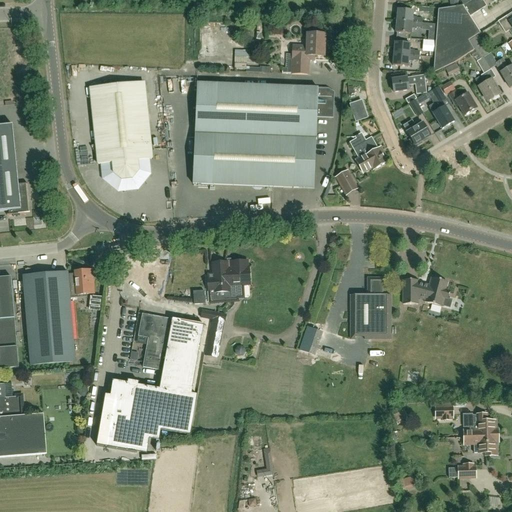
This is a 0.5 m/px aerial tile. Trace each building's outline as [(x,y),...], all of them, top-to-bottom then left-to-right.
[(457,63),(474,51),(469,41),(480,34),(470,18),(486,7),(483,2),(485,0),(472,0),(462,7),(438,11),(434,74),(457,63)] [(397,22),(422,24),(423,19),(413,19),(413,12),(398,10),(397,22)] [(511,36),(511,21),(510,23),(506,17),(498,22),(506,34),(509,32),(511,36)] [(422,28),(422,24),(397,22),(396,33),(411,35),(412,28),(422,28)] [(292,75),(308,75),(309,61),(310,61),(310,57),(323,57),(324,36),(308,35),(307,47),(293,47),(292,75)] [(469,41),(481,59),(488,55),(477,36),(469,41)] [(395,43),(394,55),(419,57),(420,52),(410,51),(411,45),(395,43)] [(484,58),(491,70),(496,66),(510,89),(511,87),(511,66),(508,69),(503,60),(496,64),(491,54),(484,58)] [(419,57),(394,55),(393,66),(408,68),(409,60),(419,61),(419,57)] [(485,75),(481,77),(475,81),(480,88),(479,88),(488,102),(500,95),(491,81),(496,78),(491,70),(484,58),(477,63),(485,75)] [(417,95),(427,94),(424,76),(407,78),(407,76),(400,77),(400,76),(392,77),(394,93),(409,91),(408,86),(415,85),(417,95)] [(97,139),(148,134),(142,83),(92,88),(97,139)] [(446,96),(455,91),(450,83),(441,88),(446,96)] [(333,93),(327,91),(197,86),(193,185),(313,190),(316,118),(328,118),(332,116),(333,93)] [(435,106),(440,103),(446,100),(439,88),(428,94),(435,106)] [(477,111),(476,109),(477,109),(468,94),(459,100),(455,93),(449,96),(455,105),(457,104),(464,116),(471,112),(472,114),(477,111)] [(356,123),(368,119),(362,102),(350,106),(356,123)] [(416,102),(411,105),(420,120),(425,117),(416,102)] [(445,108),(444,109),(440,103),(435,106),(430,109),(442,130),(454,123),(445,108)] [(422,145),(421,143),(430,137),(422,124),(420,121),(414,124),(412,121),(403,126),(406,131),(412,140),(410,142),(414,149),(422,145)] [(7,216),(20,214),(30,213),(30,212),(29,213),(26,185),(28,185),(28,184),(19,185),(12,125),(0,126),(0,212),(9,211),(9,215),(7,215),(7,216)] [(150,160),(148,134),(97,139),(100,165),(112,163),(113,174),(122,181),(132,180),(139,171),(138,161),(150,160)] [(386,164),(382,156),(384,155),(381,150),(379,151),(378,150),(377,150),(371,139),(361,145),(358,140),(350,144),(360,160),(356,162),(363,173),(373,168),(374,171),(386,164)] [(343,189),(353,183),(347,173),(337,179),(343,189)] [(229,287),(230,299),(238,298),(237,288),(235,286),(249,285),(249,281),(250,281),(249,267),(248,267),(248,261),(227,262),(228,268),(227,268),(229,287)] [(213,263),(213,274),(214,279),(208,279),(209,303),(225,302),(225,299),(230,299),(229,287),(227,268),(228,268),(227,262),(213,263)] [(75,274),(68,275),(70,299),(78,298),(78,296),(94,294),(92,271),(75,272),(75,274)] [(75,364),(70,299),(68,275),(68,273),(23,277),(30,368),(75,364)] [(0,370),(19,369),(11,278),(0,278),(0,370)] [(425,303),(442,308),(445,299),(448,300),(450,292),(445,291),(447,283),(440,281),(440,279),(436,278),(434,279),(431,279),(429,288),(418,285),(418,281),(403,281),(403,305),(418,305),(418,299),(425,301),(425,303)] [(385,279),(368,279),(367,296),(351,296),(351,340),(391,340),(391,296),(385,296),(385,279)] [(193,292),(194,305),(205,304),(204,291),(193,292)] [(213,320),(217,320),(218,313),(202,311),(201,318),(213,320)] [(226,315),(218,313),(217,320),(223,321),(225,322),(226,315)] [(142,314),(138,337),(148,339),(143,368),(163,371),(172,320),(142,314)] [(204,325),(172,320),(163,371),(160,389),(138,386),(139,383),(128,381),(128,383),(113,381),(110,396),(115,397),(108,438),(148,445),(151,429),(190,436),(197,396),(192,395),(204,326),(204,325)] [(223,321),(217,320),(213,320),(208,345),(206,356),(216,358),(218,347),(220,336),(223,321)] [(12,384),(0,384),(0,459),(47,456),(44,415),(23,417),(21,397),(13,398),(12,384)] [(450,421),(450,419),(452,418),(452,407),(436,408),(436,419),(441,419),(442,421),(450,421)] [(400,426),(411,421),(407,411),(396,416),(400,426)] [(472,416),(472,431),(464,431),(464,445),(474,445),(474,454),(485,454),(485,457),(496,456),(496,443),(498,443),(498,431),(495,431),(494,422),(486,422),(486,415),(472,416)] [(267,470),(262,471),(263,477),(274,475),(271,453),(264,454),(267,470)] [(458,468),(459,479),(475,478),(475,467),(473,467),(473,465),(464,466),(464,468),(458,468)] [(403,481),(405,490),(418,487),(416,478),(403,481)] [(62,486),(0,491),(0,509),(33,506),(34,509),(47,508),(46,499),(64,497),(64,500),(82,498),(83,511),(95,510),(92,481),(62,484),(62,486)] [(259,501),(242,502),(242,509),(259,508),(259,501)]
